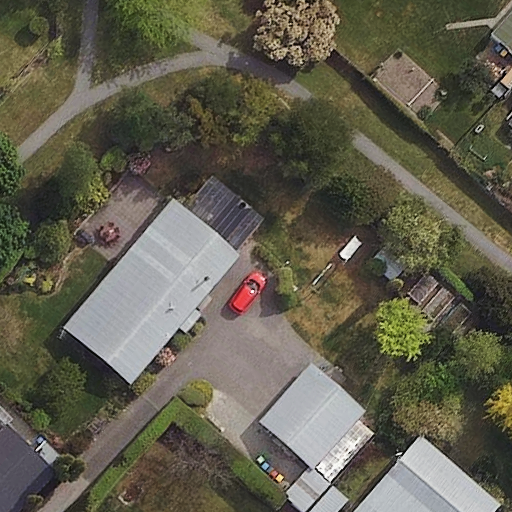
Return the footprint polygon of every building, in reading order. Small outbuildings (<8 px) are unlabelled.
[(511,7),(487,40),(511,59),(511,7)] [(167,199),(58,327),(127,385),(236,257),(167,199)] [(307,363),(256,422),(313,471),(366,412),(307,363)] [(0,511),(22,511),(58,475),(2,422),(0,424),(0,511)] [(416,429),(347,511),(487,511),(499,498),(416,429)]
